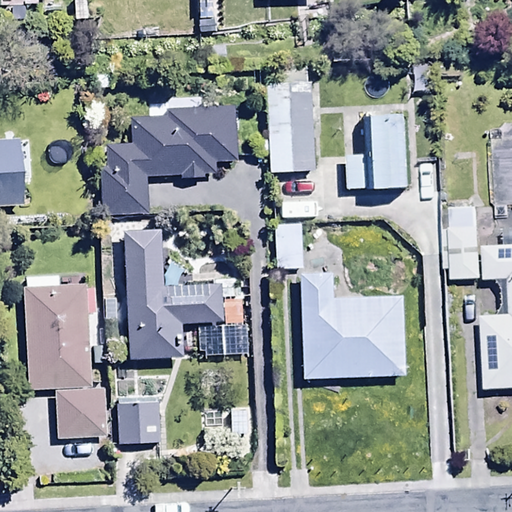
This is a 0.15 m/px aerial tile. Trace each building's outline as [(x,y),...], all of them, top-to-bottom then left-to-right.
[(266,91),(269,179),(320,177),(317,82),(309,83),(308,71),(277,72),(278,90),(266,91)] [(239,114),(159,116),(159,122),(129,123),(129,149),(104,149),(105,174),(97,174),(98,221),(146,220),(146,182),(178,182),(178,186),(203,186),(203,178),(215,177),(215,167),(235,167),(235,136),(239,136),(239,114)] [(407,196),(406,122),(361,123),(361,160),(344,160),(344,197),(407,196)] [(29,144),(0,144),(0,213),(23,213),(22,188),(30,187),(29,144)] [(416,171),(417,198),(435,198),(434,170),(416,171)] [(449,235),(441,235),(442,274),(450,274),(450,285),(478,285),(477,213),(449,213),(449,235)] [(301,274),(299,229),(273,230),(275,275),(301,274)] [(161,238),(123,239),(128,367),(182,365),(180,331),(220,330),(218,293),(163,295),(161,238)] [(511,251),(481,253),(483,289),(508,288),(510,323),(481,324),(483,397),(511,395),(511,251)] [(298,278),(301,385),(403,382),(401,301),(361,302),(361,297),(331,298),(331,278),(298,278)] [(87,317),(95,317),(94,293),(57,295),(56,282),(23,284),(29,396),(54,394),(56,444),(107,442),(104,390),(90,390),(87,317)] [(137,370),(116,369),(116,397),(137,397),(137,370)] [(115,407),(117,448),(159,447),(158,405),(115,407)]
